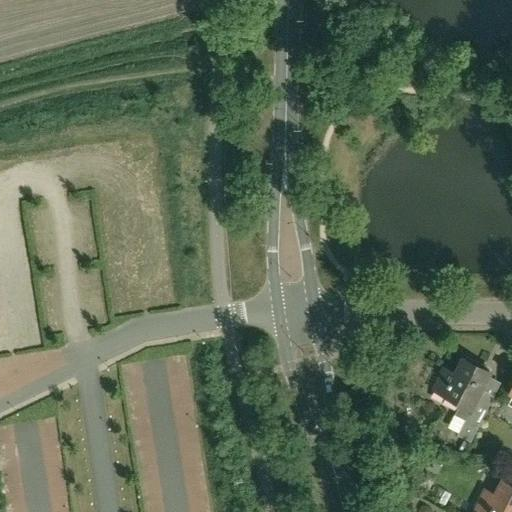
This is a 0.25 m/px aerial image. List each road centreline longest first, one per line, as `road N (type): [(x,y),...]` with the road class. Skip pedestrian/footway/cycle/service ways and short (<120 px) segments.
road 1 (unclassified): [(284,156),(271,248),(277,312),(288,367),(334,470)]
road 2 (residential): [(511,313),(316,309)]
road 3 (unclassified): [(334,470),(316,309)]
road 4 (unclassified): [(316,309),(284,156)]
road 5 (unclassified): [(284,156),(287,0)]
